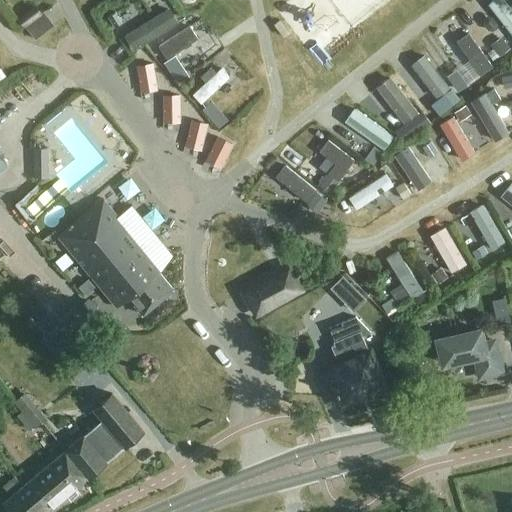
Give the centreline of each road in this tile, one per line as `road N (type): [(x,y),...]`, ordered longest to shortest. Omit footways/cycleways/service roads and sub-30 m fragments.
road 1 (primary): [(413,439),(397,434),(299,454),(222,493)]
road 2 (primary): [(222,493),(305,479),(413,439)]
